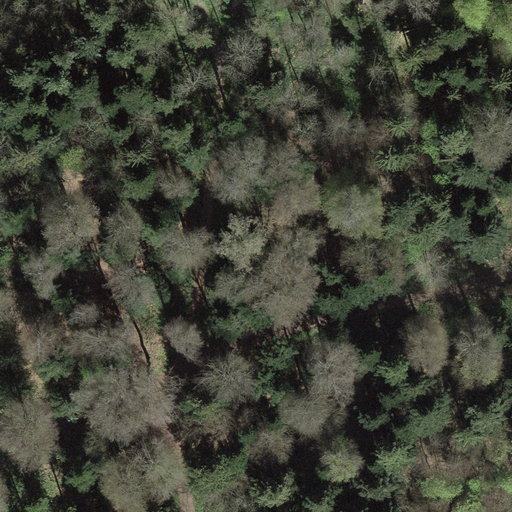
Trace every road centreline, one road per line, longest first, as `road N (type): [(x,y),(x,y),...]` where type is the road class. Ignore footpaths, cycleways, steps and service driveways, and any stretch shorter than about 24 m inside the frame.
road 1 (track): [(169,377),(210,164),(216,65),(195,0)]
road 2 (track): [(169,377),(303,325),(511,274)]
road 3 (track): [(0,442),(169,377)]
road 4 (track): [(187,511),(169,377)]
